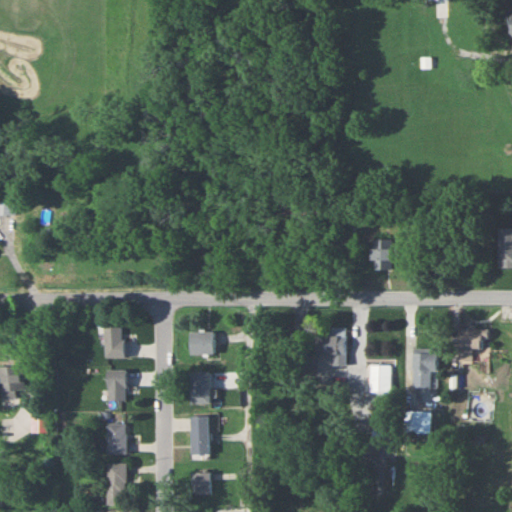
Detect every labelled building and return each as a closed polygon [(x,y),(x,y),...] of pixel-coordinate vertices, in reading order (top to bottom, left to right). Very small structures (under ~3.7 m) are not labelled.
[(0,215),(16,215),(16,197),(0,197),(0,215)] [(511,237),(499,237),(499,266),(511,265),(511,237)] [(372,269),(392,269),(392,239),(372,239),(372,269)] [(105,357),(123,357),(123,327),(105,327),(105,357)] [(488,328),(459,328),(459,347),(484,347),(484,339),(488,339),(488,328)] [(214,331),(189,331),(189,354),(214,354),(214,331)] [(324,355),(334,355),(334,365),(345,366),(346,334),(324,334),(324,355)] [(414,351),(414,387),(432,387),(432,370),(438,370),(438,351),(414,351)] [(391,392),(391,364),(370,364),(370,392),(391,392)] [(24,394),(23,366),(2,366),(3,395),(24,394)] [(125,400),(125,369),(106,369),(106,400),(125,400)] [(191,403),(211,403),(211,371),(191,371),(191,403)] [(405,433),(425,433),(425,410),(405,410),(405,433)] [(46,411),(30,411),(30,434),(46,434),(46,411)] [(210,416),(191,416),(191,454),(210,454),(210,416)] [(106,453),(125,453),(125,423),(106,423),(106,453)] [(125,463),(105,463),(106,505),(125,505),(125,463)] [(211,495),(211,472),(192,472),(192,495),(211,495)]
